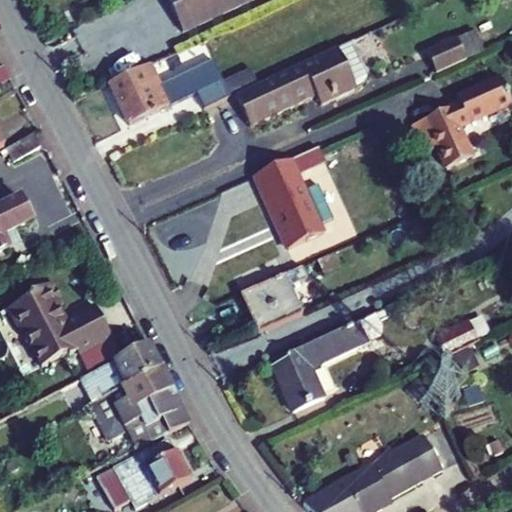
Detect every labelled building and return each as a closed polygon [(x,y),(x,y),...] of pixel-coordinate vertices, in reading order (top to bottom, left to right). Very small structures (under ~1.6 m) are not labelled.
[(166,0),(183,34),(256,0),(166,0)] [(457,41),(466,62),(484,54),(474,33),(457,41)] [(426,54),(436,76),(466,62),(457,41),(426,54)] [(235,98),(249,129),(316,98),(320,107),(356,90),(355,89),(361,86),(365,82),(366,77),(351,44),(235,98)] [(206,60),(198,45),(154,67),(161,83),(206,60)] [(0,70),(0,85),(10,80),(4,68),(0,70)] [(110,87),(129,128),(170,108),(150,68),(110,87)] [(460,107),(412,128),(425,156),(438,150),(447,171),(473,159),(459,129),(511,105),(500,80),(457,100),(460,107)] [(223,83),(196,96),(203,112),(230,99),(223,83)] [(40,149),(33,136),(6,150),(13,164),(40,149)] [(295,160),(302,174),(325,164),(321,155),(318,149),(295,160)] [(291,162),(255,178),(288,251),(324,235),(320,227),(334,221),(318,186),(305,192),(291,162)] [(0,253),(12,247),(6,235),(15,231),(32,223),(21,200),(0,209),(0,253)] [(6,235),(12,247),(21,243),(15,231),(6,235)] [(342,270),(335,255),(317,263),(324,278),(342,270)] [(241,297),(257,333),(301,314),(290,288),(307,280),(302,269),(285,277),(241,297)] [(93,350),(112,340),(95,308),(66,323),(59,308),(64,306),(53,283),(32,294),(34,297),(8,311),(19,333),(25,334),(42,368),(68,355),(70,357),(77,353),(92,346),(93,350)] [(273,370),(292,414),(324,401),(311,372),(381,338),(382,328),(379,323),(388,319),(384,311),(342,332),(308,348),(288,357),(290,363),(273,370)] [(436,340),(445,361),(479,345),(476,338),(487,333),(480,319),(436,340)] [(77,353),(79,357),(93,350),(92,346),(77,353)] [(101,400),(161,369),(150,347),(80,383),(86,395),(96,390),(101,400)] [(135,452),(189,424),(182,410),(175,413),(168,401),(175,397),(161,369),(101,400),(92,405),(89,406),(107,442),(126,433),(135,452)] [(86,395),(92,405),(101,400),(96,390),(86,395)] [(175,413),(182,410),(175,397),(168,401),(175,413)] [(423,439),(303,506),(308,511),(379,511),(382,511),(380,507),(442,472),(423,439)] [(131,504),(135,511),(193,481),(178,453),(175,454),(169,442),(114,471),(131,504)] [(114,471),(103,477),(121,510),(131,504),(114,471)]
